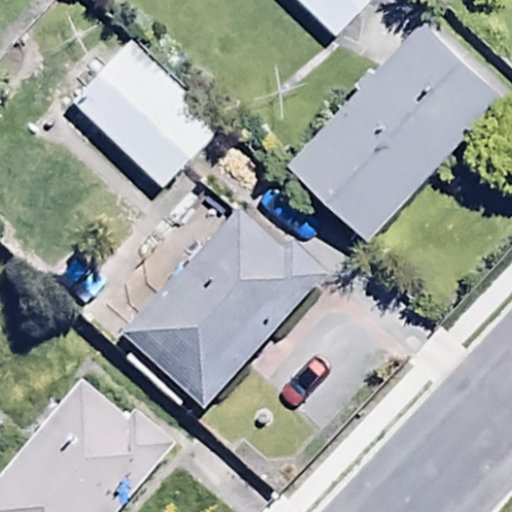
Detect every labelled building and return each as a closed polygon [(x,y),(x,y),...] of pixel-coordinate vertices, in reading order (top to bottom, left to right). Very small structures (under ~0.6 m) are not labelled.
[(295,0),(336,37),(370,0),(295,0)] [(504,94),(426,17),(286,160),(363,237),(504,94)] [(127,32),(67,98),(161,185),(221,120),(127,32)] [(249,192),(121,332),(204,409),(333,269),(249,192)] [(130,421),(77,376),(0,467),(0,511),(113,511),(172,443),(137,413),(130,421)]
